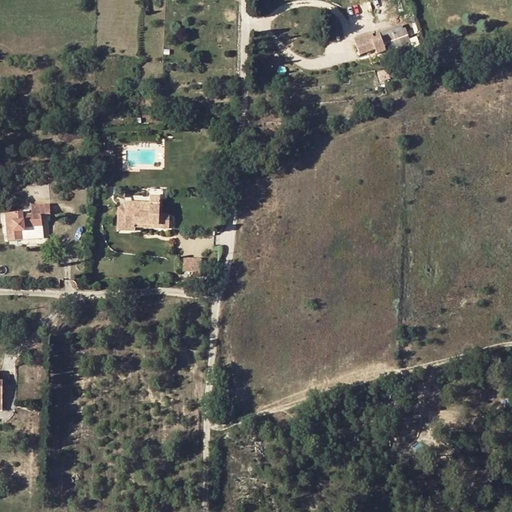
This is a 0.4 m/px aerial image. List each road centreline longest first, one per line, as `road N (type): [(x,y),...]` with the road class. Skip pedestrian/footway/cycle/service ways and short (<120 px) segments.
road 1 (residential): [(244,0),(244,93),(207,387),(204,511)]
road 2 (unknown): [(204,433),(381,375),(511,349)]
